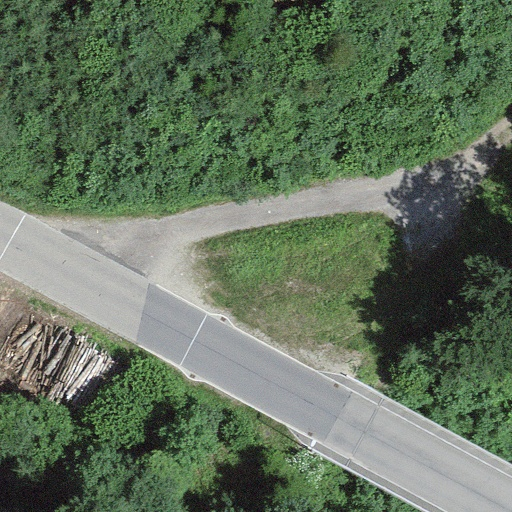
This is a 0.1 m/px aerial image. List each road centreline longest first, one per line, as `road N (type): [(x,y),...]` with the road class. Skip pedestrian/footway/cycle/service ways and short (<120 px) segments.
road 1 (tertiary): [(0,238),(510,511)]
road 2 (track): [(30,254),(435,187),(486,168),(511,139)]
